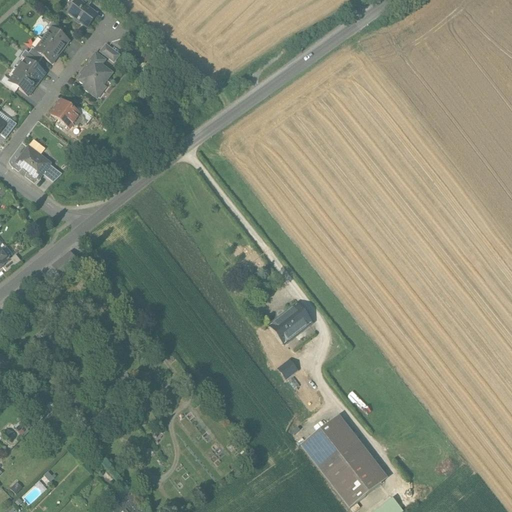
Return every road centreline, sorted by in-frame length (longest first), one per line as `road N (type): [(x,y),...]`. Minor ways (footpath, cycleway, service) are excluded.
road 1 (residential): [(388,0),(83,225)]
road 2 (residential): [(0,163),(94,40),(113,30)]
